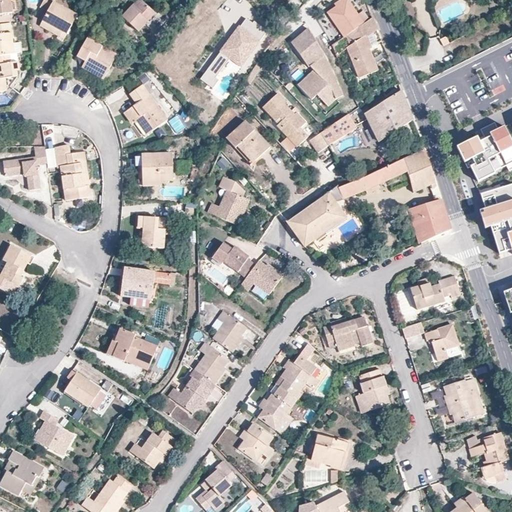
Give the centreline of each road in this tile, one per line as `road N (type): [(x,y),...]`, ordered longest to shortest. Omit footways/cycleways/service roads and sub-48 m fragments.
road 1 (residential): [(156,511),(293,316),(328,294)]
road 2 (residential): [(464,241),(375,0)]
road 3 (residential): [(100,260),(110,206),(102,139),(62,116),(0,123)]
road 4 (residential): [(0,418),(70,334),(100,260)]
road 5 (residential): [(421,456),(423,425),(374,277)]
